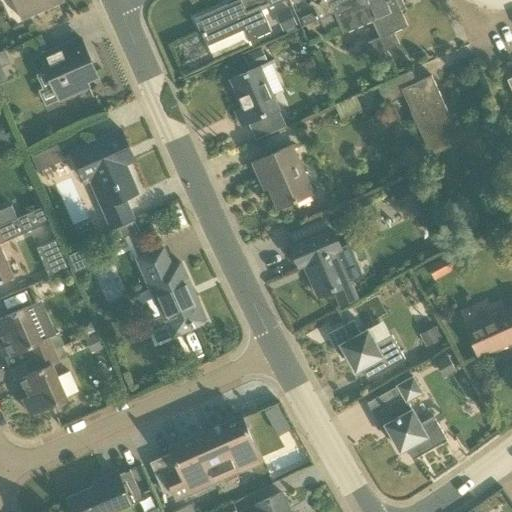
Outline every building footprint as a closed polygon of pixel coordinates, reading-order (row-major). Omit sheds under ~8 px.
[(13,0),(22,20),(65,1),(64,0),(13,0)] [(269,2),(268,0),(237,0),(195,19),(207,46),(244,29),(249,41),(272,31),(261,6),(269,2)] [(305,25),(361,0),(301,0),(314,7),(316,11),(301,18),(305,25)] [(399,44),(394,32),(408,26),(402,12),(407,10),(402,0),(361,0),(305,25),(309,35),(323,29),(326,34),(341,27),(343,34),(373,21),(380,38),(371,41),(377,54),(399,44)] [(291,8),(277,15),(283,30),(298,24),(291,8)] [(63,98),(89,87),(87,81),(98,76),(86,48),(81,50),(77,40),(40,56),(52,85),(57,83),(63,98)] [(0,67),(2,67),(11,63),(6,50),(0,52),(0,67)] [(242,125),(248,122),(256,139),(287,126),(280,110),(281,109),(262,66),(232,79),(244,107),(236,111),(242,125)] [(429,152),(465,135),(456,113),(450,116),(432,75),(417,82),(412,70),(378,85),(386,102),(395,99),(392,94),(402,90),(429,152)] [(363,110),(356,95),(335,104),(341,119),(363,110)] [(116,227),(134,219),(125,198),(138,193),(120,152),(130,148),(121,130),(72,151),(85,182),(90,180),(112,229),(116,227)] [(265,177),(278,208),(313,194),(293,146),(254,162),(261,178),(265,177)] [(406,193),(415,200),(423,197),(414,178),(394,187),(398,196),(406,193)] [(0,225),(4,224),(18,218),(17,218),(12,205),(0,210),(0,225)] [(18,218),(4,224),(0,225),(0,280),(13,275),(0,244),(0,242),(50,221),(48,217),(48,216),(44,206),(17,218),(18,218)] [(481,222),(475,209),(464,214),(470,227),(481,222)] [(140,231),(134,219),(116,227),(121,239),(140,231)] [(357,297),(350,282),(336,250),(341,248),(333,230),(291,247),(300,266),(305,264),(319,296),(335,289),(341,304),(357,297)] [(172,335),(173,336),(206,321),(180,263),(171,267),(163,249),(140,259),(164,315),(149,321),(158,341),(172,335)] [(434,278),(457,266),(450,253),(427,265),(434,278)] [(68,267),(62,254),(44,262),(49,275),(68,267)] [(66,284),(65,281),(62,278),(58,277),(54,278),(52,281),(51,284),(52,288),(54,291),(58,292),(62,291),(64,288),(66,284)] [(30,360),(54,349),(49,337),(42,340),(27,306),(0,318),(0,336),(3,335),(12,354),(25,349),(30,360)] [(511,308),(467,328),(479,356),(506,344),(504,340),(511,336),(511,308)] [(85,333),(95,329),(91,319),(86,321),(83,328),(85,333)] [(368,379),(386,369),(405,358),(393,336),(379,344),(369,326),(360,331),(353,320),(329,334),(342,357),(347,354),(356,371),(362,368),(368,379)] [(427,347),(443,338),(436,325),(420,334),(427,347)] [(92,354),(105,348),(98,333),(85,339),(92,354)] [(37,412),(65,399),(67,398),(66,396),(78,390),(69,371),(58,376),(53,364),(59,361),(54,349),(30,360),(35,371),(22,377),(37,412)] [(444,378),(456,370),(446,354),(434,361),(444,378)] [(402,395),(419,386),(414,376),(397,386),(402,395)] [(434,416),(419,424),(404,397),(374,413),(374,414),(381,428),(387,425),(401,450),(406,447),(413,459),(447,440),(438,422),(434,416)] [(266,413),(271,421),(284,413),(279,405),(266,413)] [(261,461),(242,416),(204,433),(201,427),(200,427),(203,433),(170,448),(179,468),(165,474),(167,478),(158,482),(162,492),(172,489),(176,499),(261,461)] [(113,511),(132,504),(117,471),(100,479),(101,483),(68,498),(73,511),(113,511)] [(236,500),(240,508),(281,489),(277,482),(236,500)] [(290,511),(282,493),(256,505),(242,511),(290,511)] [(237,511),(233,502),(216,509),(209,511),(237,511)]
